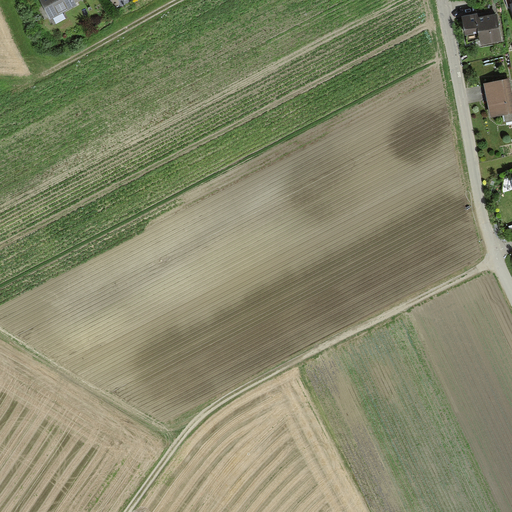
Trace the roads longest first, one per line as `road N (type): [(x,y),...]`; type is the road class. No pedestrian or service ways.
road 1 (track): [(495,259),(231,395),(178,439),(126,511)]
road 2 (residential): [(441,0),(484,225),(511,291)]
road 3 (track): [(50,70),(179,0)]
